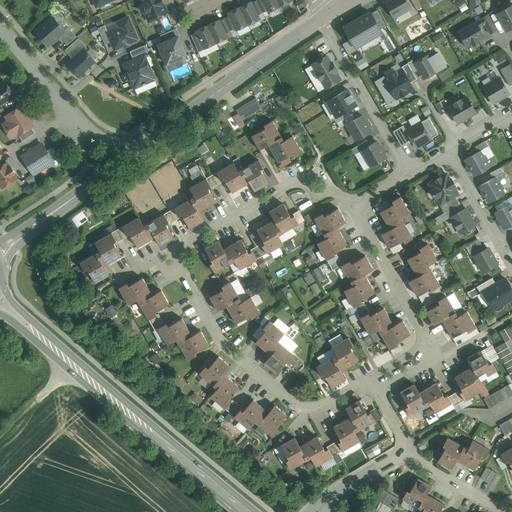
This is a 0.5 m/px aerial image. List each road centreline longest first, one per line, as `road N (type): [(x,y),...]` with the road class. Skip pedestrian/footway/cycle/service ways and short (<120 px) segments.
road 1 (residential): [(367,380),(325,404),(288,399),(217,334),(172,253)]
road 2 (residential): [(321,18),(142,144)]
road 3 (secondary): [(155,434),(23,314),(1,282)]
road 4 (residential): [(172,253),(286,188),(310,187),(352,205)]
road 5 (unclassified): [(142,144),(83,129),(0,18)]
road 6 (secondary): [(0,312),(155,434)]
road 7 (residential): [(321,18),(408,173)]
road 8 (residential): [(352,205),(429,344)]
road 9 (residential): [(447,151),(511,263)]
